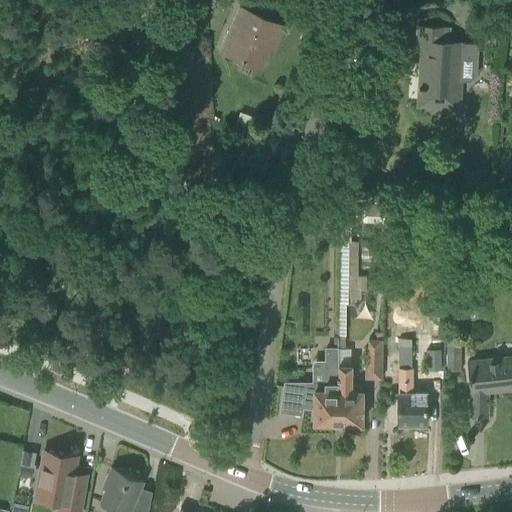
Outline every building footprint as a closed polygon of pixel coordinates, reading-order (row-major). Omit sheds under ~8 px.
[(482,8),(479,24),(502,28),(505,12),(482,8)] [(228,53),(241,59),(259,67),(270,42),(275,44),(282,26),(248,11),(228,53)] [(448,42),(449,27),(418,26),(418,41),(430,42),(428,73),(416,74),(414,104),(459,106),(460,80),(471,80),(477,74),(478,43),(448,42)] [(479,178),(479,195),(488,195),(489,179),(479,178)] [(491,188),(491,198),(508,198),(508,189),(491,188)] [(364,221),(384,223),(385,211),(365,209),(364,221)] [(317,211),(317,230),(339,231),(339,211),(317,211)] [(381,378),(382,339),(366,338),(365,377),(381,378)] [(427,422),(426,402),(426,393),(412,393),(412,366),(412,339),(401,339),(401,367),(399,367),(400,393),(398,393),(399,423),(427,422)] [(460,370),(460,340),(448,340),(448,369),(460,370)] [(305,387),(303,406),(314,407),(314,422),(317,422),(319,424),(326,424),(328,422),(338,422),(338,416),(338,415),(339,363),(339,347),(326,347),(326,360),(326,382),(315,382),(315,389),(305,387)] [(441,350),(427,350),(427,368),(441,368),(441,350)] [(469,414),(486,415),(488,388),(511,386),(511,356),(468,362),(470,389),(471,389),(469,414)] [(338,416),(338,422),(348,422),(350,425),(357,425),(359,422),(362,422),(362,403),(363,388),(362,384),(352,384),(352,363),(349,363),(339,363),(338,415),(338,416)] [(44,450),(35,497),(51,500),(61,501),(59,511),(63,511),(79,511),(84,483),(73,481),(77,456),(44,450)] [(106,486),(100,502),(122,511),(148,511),(151,499),(136,493),(142,479),(126,473),(125,470),(119,467),(116,468),(112,467),(104,485),(106,486)]
